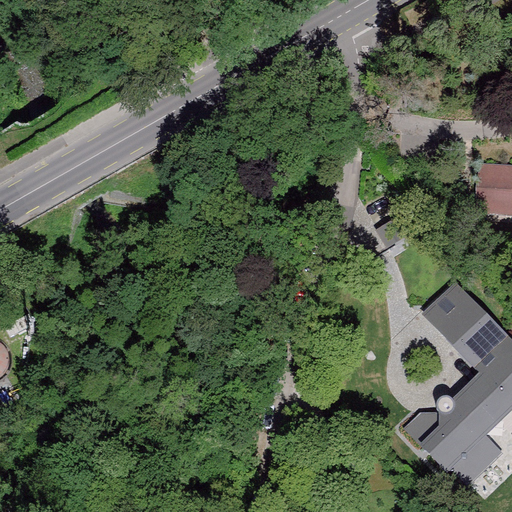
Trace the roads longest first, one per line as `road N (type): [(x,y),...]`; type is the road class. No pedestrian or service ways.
road 1 (residential): [(349,11),(354,115),(340,205),(256,511)]
road 2 (primary): [(0,209),(349,11)]
